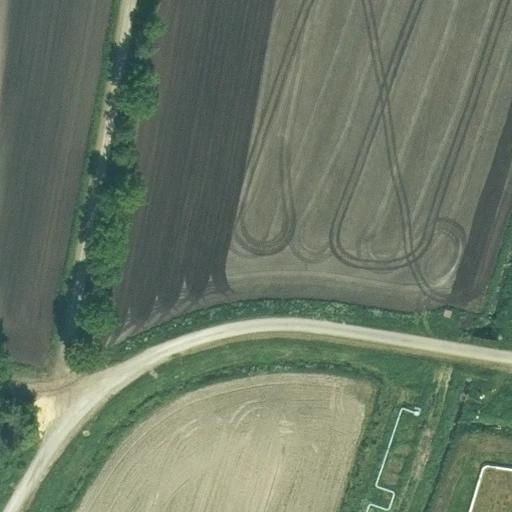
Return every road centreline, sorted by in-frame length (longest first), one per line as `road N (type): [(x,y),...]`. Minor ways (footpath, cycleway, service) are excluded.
road 1 (track): [(11,511),(96,382),(145,348),(208,325),(314,314),(511,346)]
road 2 (track): [(96,382),(67,330),(133,0)]
